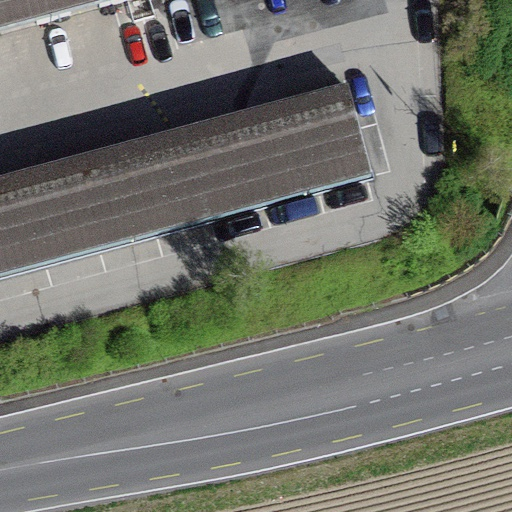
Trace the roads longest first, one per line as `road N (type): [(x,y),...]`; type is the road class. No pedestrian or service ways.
road 1 (primary): [(511,343),(0,465)]
road 2 (unknown): [(0,110),(281,35),(367,0)]
